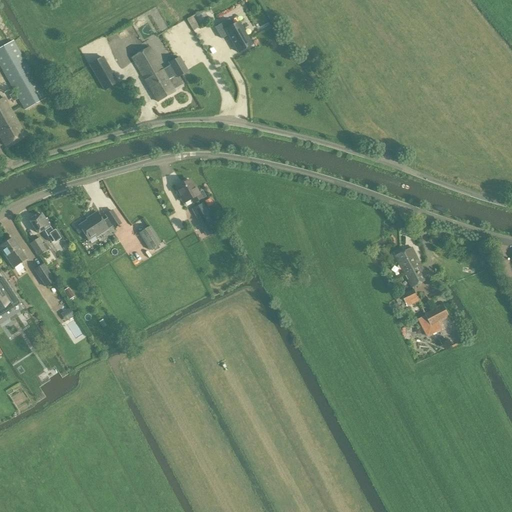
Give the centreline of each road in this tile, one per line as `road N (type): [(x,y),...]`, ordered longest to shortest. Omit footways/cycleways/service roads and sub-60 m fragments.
road 1 (unclassified): [(0,173),(149,126),(204,120),(346,149),(511,206)]
road 2 (unclassified): [(203,155),(328,179),(511,240)]
road 3 (residential): [(0,214),(133,166),(203,155)]
road 4 (track): [(164,0),(223,86),(229,123)]
